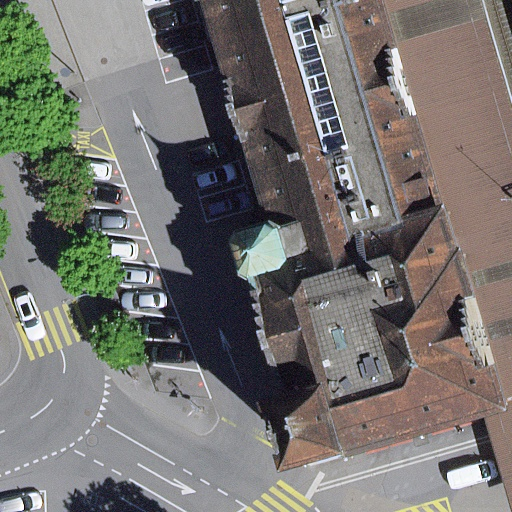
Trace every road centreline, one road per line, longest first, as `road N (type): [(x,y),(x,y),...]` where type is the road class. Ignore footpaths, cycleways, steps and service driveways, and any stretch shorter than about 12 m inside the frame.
road 1 (residential): [(43,407),(243,511)]
road 2 (residential): [(0,201),(55,330),(59,361),(43,407)]
